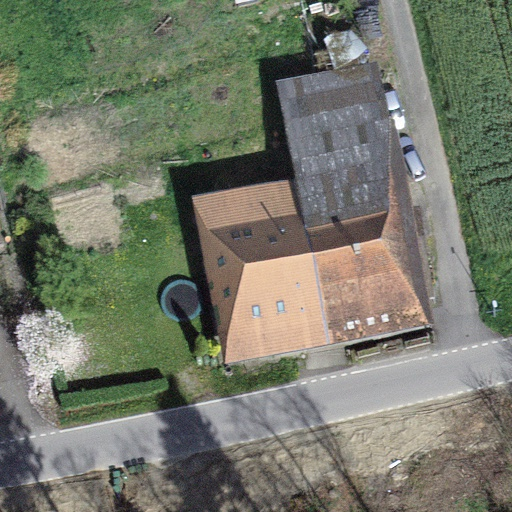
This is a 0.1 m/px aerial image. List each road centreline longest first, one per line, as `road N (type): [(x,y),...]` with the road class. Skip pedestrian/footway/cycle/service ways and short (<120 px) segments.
road 1 (tertiary): [(511,360),(0,459)]
road 2 (track): [(379,0),(469,370)]
